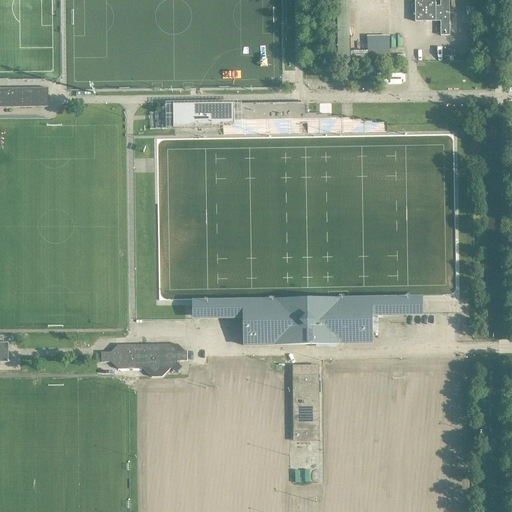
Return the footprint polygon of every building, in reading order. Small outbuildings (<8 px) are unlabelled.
[(450,36),(449,0),(440,0),(440,6),(436,6),(435,1),(415,1),(415,22),(436,22),(436,18),(440,18),(441,36),(450,36)] [(351,58),(350,36),(338,36),(338,58),(351,58)] [(0,107),(48,107),(47,88),(0,88),(0,107)] [(302,121),(302,104),(290,104),(290,103),(263,104),(261,104),(203,105),(196,105),(173,105),(173,107),(174,129),(175,129),(176,129),(212,129),(212,127),(223,127),(223,125),(235,125),(235,122),(302,121)] [(379,334),(378,323),(378,316),(407,315),(407,300),(313,302),(313,310),(312,310),(313,321),(303,321),(303,310),(302,310),(302,302),(209,303),(209,318),(243,318),(243,346),(373,343),(373,334),(379,334)] [(187,361),(187,351),(178,352),(171,345),(118,345),(111,353),(101,353),(102,363),(111,363),(118,370),(143,369),(152,378),(162,378),(178,362),(187,361)] [(316,430),(316,386),(318,386),(318,366),(293,367),(294,441),(311,441),(311,430),(316,430)]
